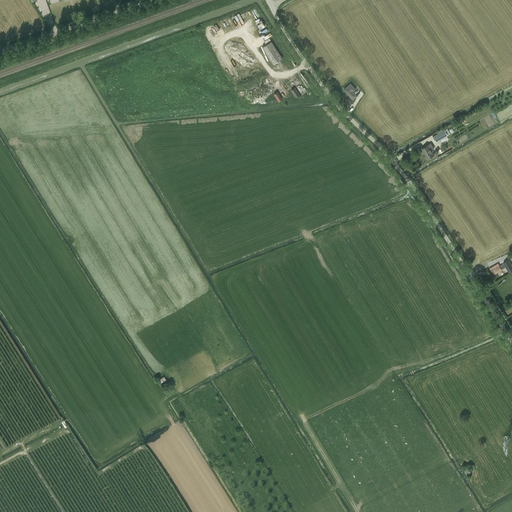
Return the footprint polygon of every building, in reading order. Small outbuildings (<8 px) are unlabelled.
[(271,41),(262,47),(273,64),(282,58),(271,41)] [(352,99),(356,96),(352,91),(355,89),(350,84),(344,89),(352,99)] [(297,87),(295,88),(294,88),(291,90),(295,97),(301,93),(297,87)] [(280,90),(274,94),(278,101),(285,96),(280,90)] [(433,136),(436,142),(448,135),(445,129),(433,136)] [(422,148),(428,158),(434,154),(431,149),(434,148),(431,143),(422,148)] [(503,264),(505,267),(507,269),(509,272),(509,273),(511,271),(511,265),(508,260),(503,263),(503,264)] [(501,269),(500,267),(489,274),(493,282),(496,280),(498,283),(504,280),(502,277),(509,272),(507,269),(506,270),(504,267),(501,269)]
